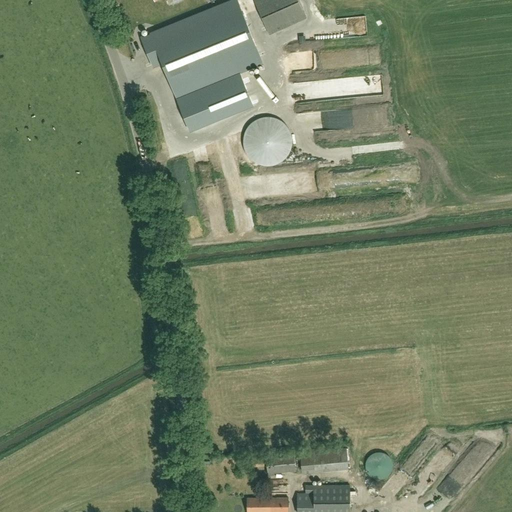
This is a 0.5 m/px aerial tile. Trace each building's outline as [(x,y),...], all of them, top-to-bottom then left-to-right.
[(163,64),(183,113),(245,97),(241,81),(201,91),(200,87),(262,63),(236,0),(235,0),(142,38),(154,67),(163,64)] [(268,34),(306,18),(297,0),(254,0),(253,0),(268,34)] [(316,67),(315,57),(320,56),(319,51),(292,54),(293,66),(298,66),(297,62),(303,62),(304,68),(316,67)] [(302,473),(315,472),(348,469),(347,448),(300,452),(302,473)] [(267,476),(295,474),(293,452),(265,455),(267,476)] [(393,469),(393,466),(393,463),(392,460),(391,458),(389,456),(388,454),(385,453),(382,452),(380,452),(377,452),(375,453),(372,455),(370,456),(368,458),(367,461),(366,463),(366,466),(366,468),(367,470),(368,474),(370,475),(372,477),(374,478),(377,479),(380,479),(382,479),(384,479),(388,477),(389,475),(391,474),(392,472),(393,469)] [(252,467),(264,466),(263,458),(251,459),(252,467)] [(359,497),(358,491),(351,491),(349,485),(305,485),(306,493),(297,493),(297,511),(350,511),(351,497),(359,497)] [(247,511),(287,511),(288,498),(247,498),(247,511)]
